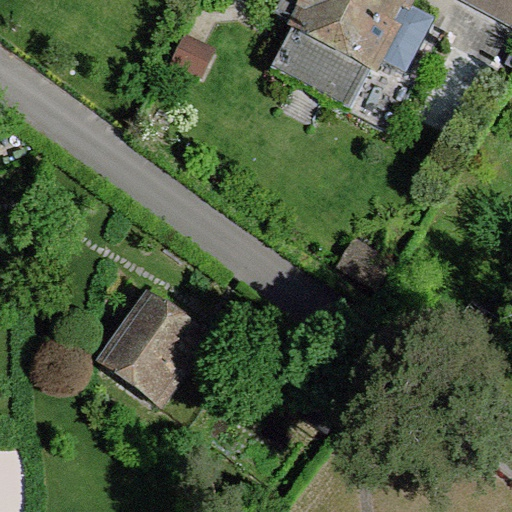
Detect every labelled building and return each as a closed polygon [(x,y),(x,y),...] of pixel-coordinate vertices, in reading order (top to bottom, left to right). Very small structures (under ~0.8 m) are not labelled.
[(298,28),(313,0),(287,0),(278,19),(298,28)] [(313,0),(298,28),(375,68),(377,63),(406,10),(410,3),(404,0),(313,0)] [(511,0),(476,0),(511,16),(511,0)] [(436,25),(406,10),(377,63),(408,79),(436,25)] [(375,68),(298,28),(273,76),(350,116),(375,68)] [(148,320),(116,365),(153,393),(187,347),(148,320)]
